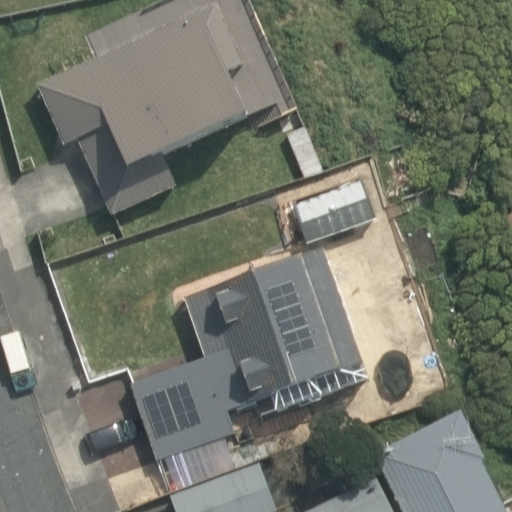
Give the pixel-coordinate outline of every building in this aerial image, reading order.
[(258,111),(208,0),(200,0),(21,79),(51,147),(61,143),(94,219),(175,184),(162,153),(258,111)] [(289,204),(300,235),(181,278),(207,348),(124,378),(154,461),(234,433),(225,406),(246,398),(257,428),(357,392),(304,246),(374,221),(359,179),(289,204)] [(509,511),(457,406),(366,451),(395,511),(509,511)] [(250,459),(165,494),(172,511),(252,511),(269,505),(250,459)] [(378,511),(357,469),(272,511),(378,511)]
